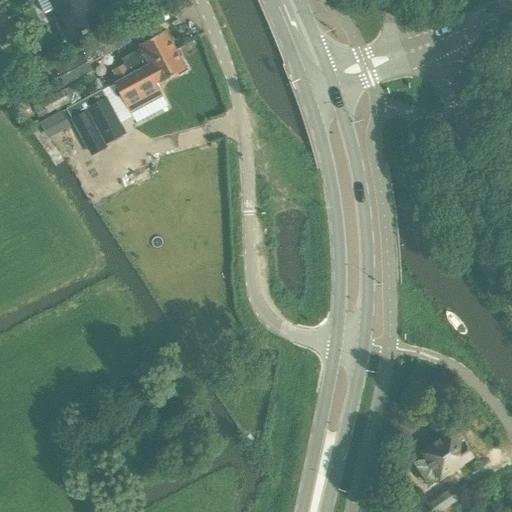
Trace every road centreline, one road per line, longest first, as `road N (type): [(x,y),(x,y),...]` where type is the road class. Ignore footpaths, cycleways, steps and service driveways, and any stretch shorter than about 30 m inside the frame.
road 1 (unclassified): [(336,341),(294,335),(258,311),(249,286),(237,99),(198,0)]
road 2 (primary): [(363,345),(366,244),(356,163),(345,126),(321,92)]
road 3 (primary): [(321,92),(319,132),(339,250),(336,341)]
road 4 (residential): [(511,301),(474,241),(458,130)]
road 5 (primary): [(319,489),(363,345)]
road 6 (primary): [(336,341),(319,489)]
